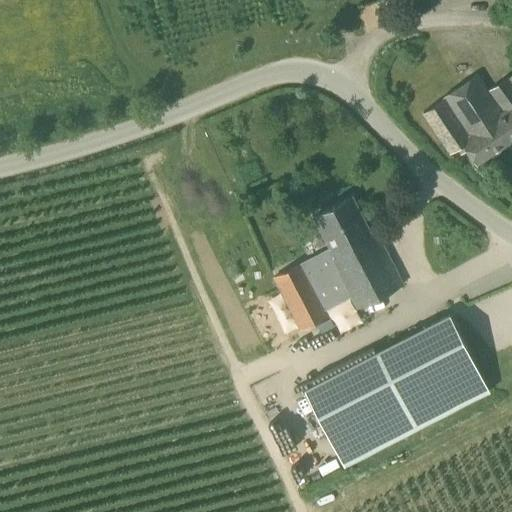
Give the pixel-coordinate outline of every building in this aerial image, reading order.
[(487,92),(476,75),(421,114),(449,153),(462,144),(476,165),(511,139),(511,85),(507,78),(487,92)] [(369,233),(350,198),(313,217),(329,247),(273,278),(300,330),(327,316),(307,278),(332,265),(355,309),(401,285),(373,231),(369,233)] [(344,465),(487,391),(448,315),(304,389),(344,465)] [(292,368),(257,381),(279,442),(301,433),(289,400),(302,395),(292,368)] [(297,472),(315,465),(305,440),(287,446),(297,472)]
